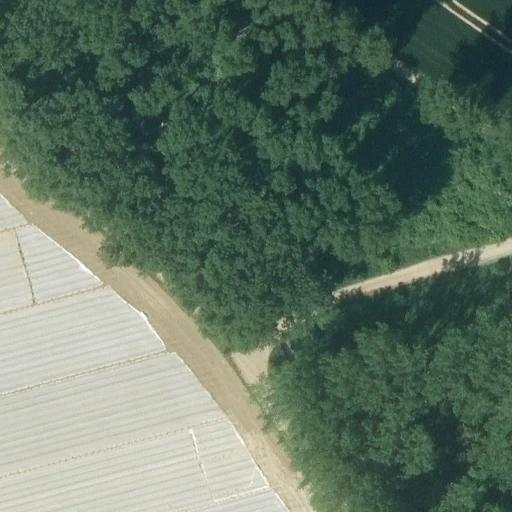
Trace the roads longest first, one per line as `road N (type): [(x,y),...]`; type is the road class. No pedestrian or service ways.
road 1 (track): [(344,511),(243,358),(313,321),(511,251)]
road 2 (track): [(243,358),(0,129)]
road 3 (track): [(511,143),(296,0)]
